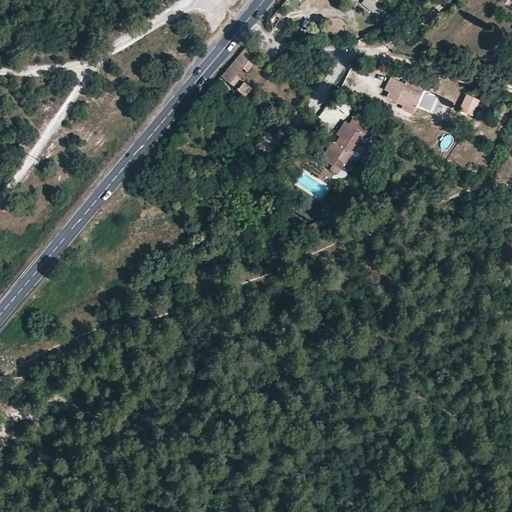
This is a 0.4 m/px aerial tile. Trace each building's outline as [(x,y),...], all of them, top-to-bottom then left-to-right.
[(369,14),(380,0),(359,0),(357,3),(369,14)] [(247,52),(242,48),(219,75),(238,93),(241,96),(248,87),(234,74),(239,69),(243,72),(250,64),(242,58),(247,52)] [(383,96),(390,99),(398,81),(392,78),(383,96)] [(398,81),(390,99),(388,104),(400,109),(403,102),(417,108),(424,93),(398,81)] [(479,102),(466,96),(459,111),(472,118),(479,102)] [(403,102),(400,109),(414,115),(417,108),(403,102)] [(355,118),(350,124),(341,137),(338,141),(334,139),(323,155),(334,162),(331,166),(339,172),(352,153),(353,154),(371,129),(355,118)] [(341,137),(350,124),(345,121),(336,133),(341,137)] [(335,228),(333,222),(311,229),(313,235),(335,228)]
